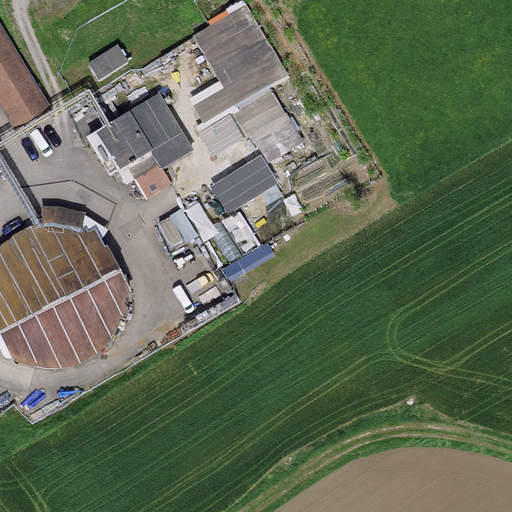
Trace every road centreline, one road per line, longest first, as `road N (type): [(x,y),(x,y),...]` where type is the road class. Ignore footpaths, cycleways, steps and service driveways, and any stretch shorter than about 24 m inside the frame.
road 1 (track): [(247,511),(368,438),(427,433),(511,452)]
road 2 (track): [(63,178),(59,102),(18,0)]
